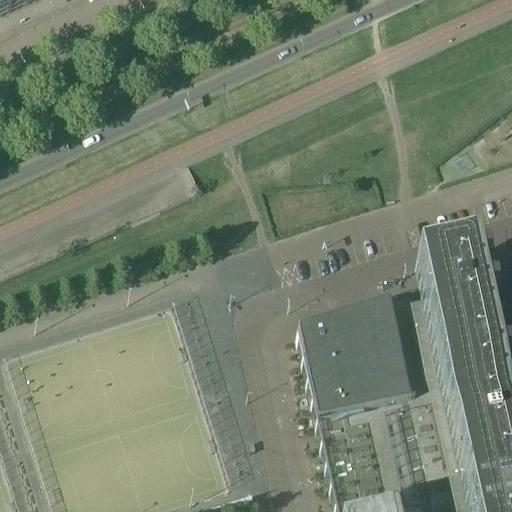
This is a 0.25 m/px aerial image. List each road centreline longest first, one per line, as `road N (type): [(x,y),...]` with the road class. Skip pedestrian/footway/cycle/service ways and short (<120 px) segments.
road 1 (residential): [(285,511),(248,348),(257,309),(511,230)]
road 2 (secondary): [(0,184),(400,0)]
road 3 (secondary): [(206,0),(0,93)]
road 4 (residential): [(120,0),(0,54)]
